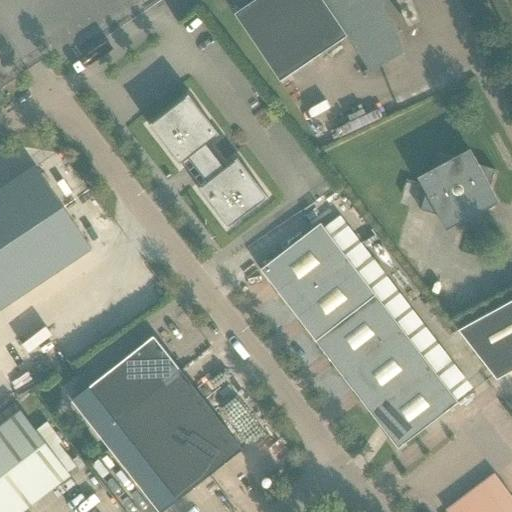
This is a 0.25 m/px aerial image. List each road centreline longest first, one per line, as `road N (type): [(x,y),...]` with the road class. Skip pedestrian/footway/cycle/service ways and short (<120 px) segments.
road 1 (unclassified): [(342,463),(67,107),(48,97),(0,122)]
road 2 (unclassified): [(452,0),(511,125)]
